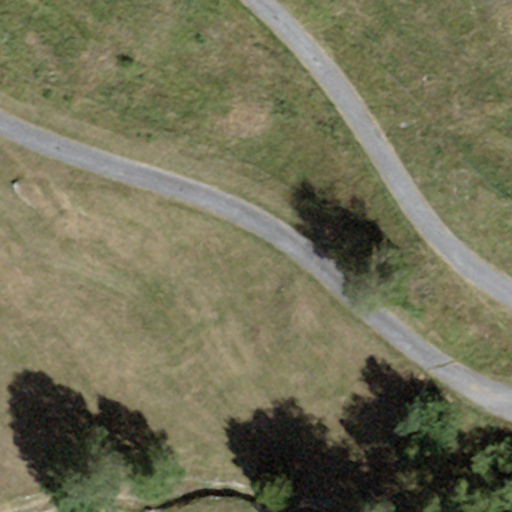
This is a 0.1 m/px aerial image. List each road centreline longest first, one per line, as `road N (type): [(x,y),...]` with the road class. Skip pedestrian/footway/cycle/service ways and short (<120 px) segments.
road 1 (track): [(0,123),(53,150),(200,193),(308,252),(479,395),(511,403)]
road 2 (track): [(511,295),(460,262),(400,189),(370,137),(253,0)]
